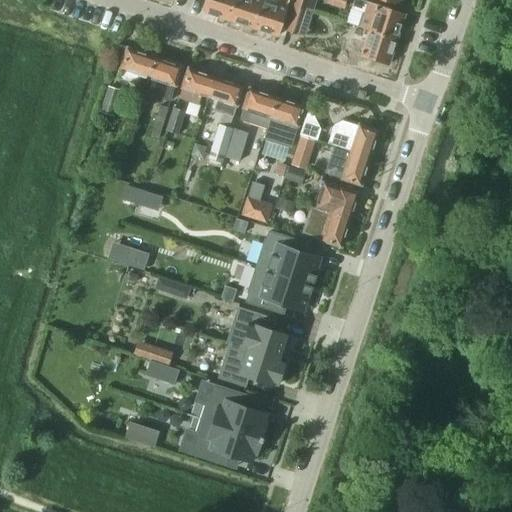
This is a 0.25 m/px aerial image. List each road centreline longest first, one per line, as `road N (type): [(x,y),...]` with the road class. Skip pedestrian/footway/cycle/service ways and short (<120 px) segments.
road 1 (unclassified): [(294,511),(427,104)]
road 2 (residential): [(105,0),(427,104)]
